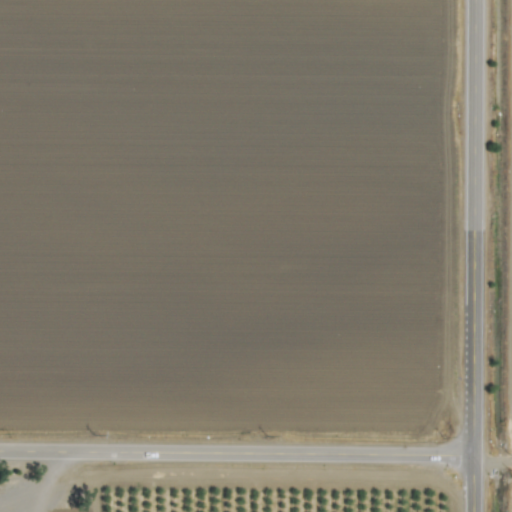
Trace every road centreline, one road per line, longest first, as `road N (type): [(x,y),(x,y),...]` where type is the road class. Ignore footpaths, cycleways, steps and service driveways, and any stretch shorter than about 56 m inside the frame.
road 1 (tertiary): [(479,0),(476,511)]
road 2 (tertiary): [(0,454),(477,458)]
